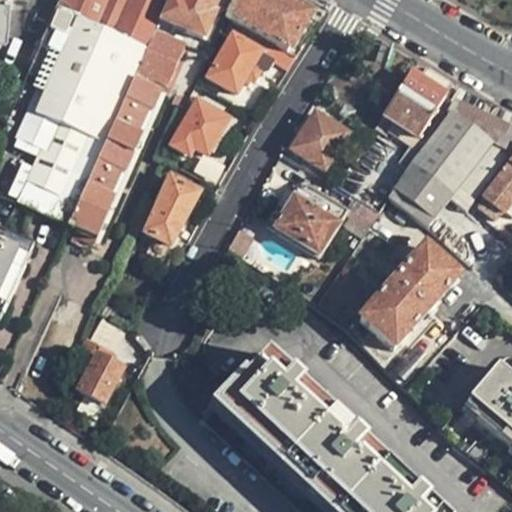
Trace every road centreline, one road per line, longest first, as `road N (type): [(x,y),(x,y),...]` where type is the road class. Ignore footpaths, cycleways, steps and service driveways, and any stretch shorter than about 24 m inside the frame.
road 1 (residential): [(353,0),(162,329)]
road 2 (residential): [(387,0),(511,73)]
road 3 (secondary): [(0,429),(117,511)]
